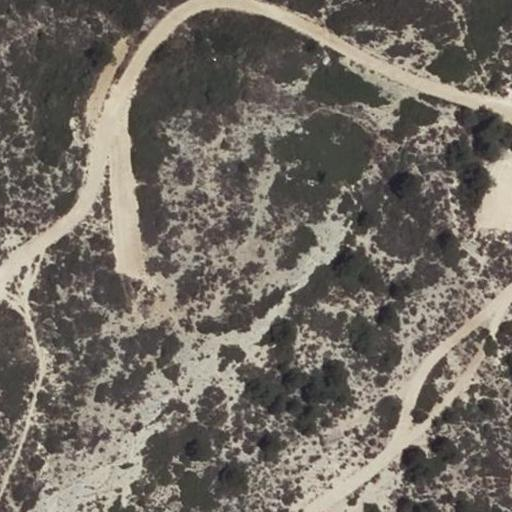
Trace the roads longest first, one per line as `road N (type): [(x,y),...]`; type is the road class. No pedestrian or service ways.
road 1 (track): [(0,278),(76,221),(90,195),(105,122),(138,60),(172,20),(217,6),(273,12),(355,56),(511,116)]
road 2 (track): [(511,291),(431,421),(313,511)]
road 3 (track): [(506,297),(432,355),(410,387),(402,443)]
